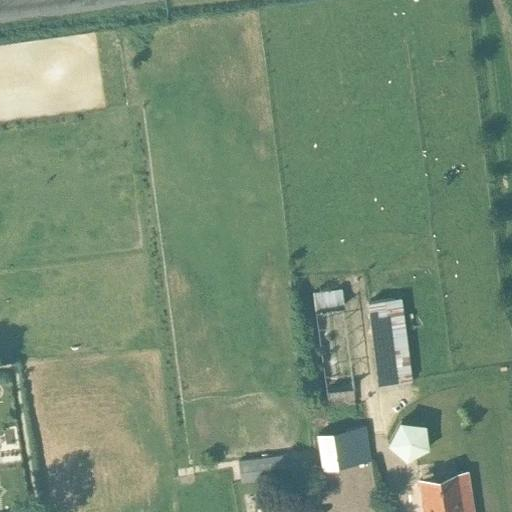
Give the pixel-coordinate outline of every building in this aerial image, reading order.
[(349,286),(317,290),(329,390),(362,386),(349,286)] [(411,380),(401,296),(367,300),(377,384),(411,380)] [(474,467),(468,416),(402,424),(406,455),(445,451),(448,470),(474,467)] [(351,463),(371,460),(366,424),(346,427),(351,463)] [(474,511),(468,471),(440,475),(420,478),(425,511),(474,511)]
